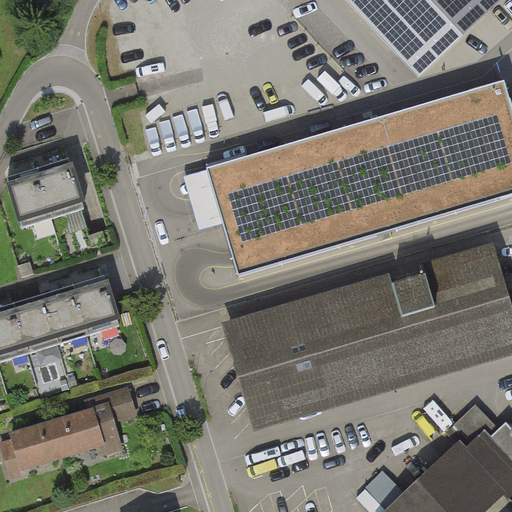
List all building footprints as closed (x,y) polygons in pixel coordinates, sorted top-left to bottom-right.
[(346,0),(399,55),(458,0),(346,0)] [(505,0),(458,0),(399,55),(420,79),(505,0)] [(511,105),(505,83),(207,170),(216,200),(223,226),(234,261),(238,278),(511,198),(511,105)] [(58,219),(93,209),(79,161),(45,171),(58,219)] [(216,200),(207,170),(184,177),(193,207),(200,233),(223,226),(216,200)] [(24,229),(58,219),(45,171),(10,180),(24,229)] [(227,322),(258,431),(511,358),(511,290),(499,245),(227,322)] [(94,334),(125,324),(111,279),(80,288),(94,334)] [(64,343),(94,334),(80,288),(50,297),(64,343)] [(33,352),(64,343),(50,297),(19,307),(33,352)] [(0,351),(3,361),(33,352),(19,307),(0,312),(0,351)] [(53,424),(63,456),(102,444),(104,452),(120,447),(110,414),(131,408),(126,391),(88,402),(91,413),(53,424)] [(63,456),(53,424),(13,436),(15,442),(2,446),(12,478),(25,474),(23,468),(63,456)] [(511,511),(511,455),(504,447),(483,425),(388,511),(511,511)]
